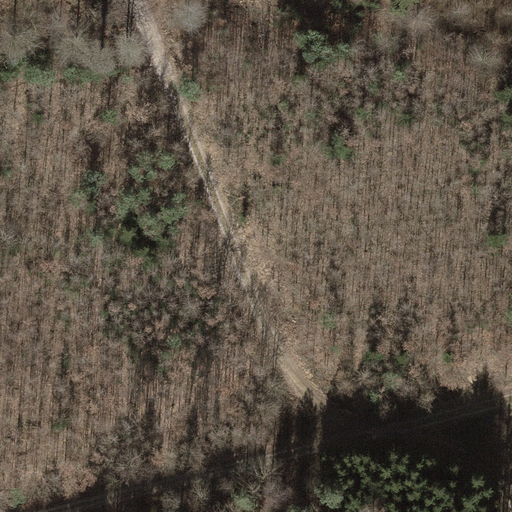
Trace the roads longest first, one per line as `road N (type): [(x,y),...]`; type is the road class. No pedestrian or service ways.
road 1 (track): [(511,503),(494,474),(446,444),(352,423),(306,390),(269,333),(142,0)]
road 2 (track): [(51,511),(511,395)]
